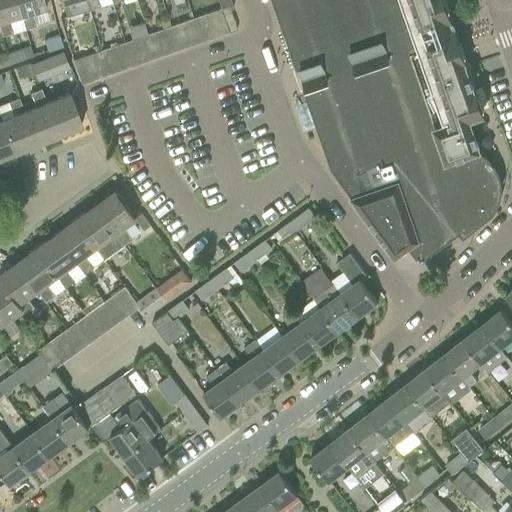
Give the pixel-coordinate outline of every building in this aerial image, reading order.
[(26,28),(17,0),(0,0),(0,25),(3,35),(12,32),(9,20),(21,16),(25,29),(26,28)] [(32,13),(46,8),(43,0),(17,0),(26,28),(36,25),(32,13)] [(61,0),(67,16),(78,13),(73,0),(61,0)] [(87,0),(90,9),(100,6),(98,0),(87,0)] [(229,0),(220,0),(217,1),(220,8),(228,6),(231,5),(231,4),(229,0)] [(272,0),(297,70),(300,69),(303,77),(306,84),(307,87),(303,88),(308,100),(317,127),(331,168),(395,256),(408,247),(420,262),(459,233),(463,238),(492,216),(492,215),(488,211),(492,205),(494,199),(496,192),(496,185),(495,182),(494,178),(492,171),(488,166),(481,159),(483,154),(479,151),(479,149),(469,119),(482,114),(481,111),(473,88),(472,86),(466,67),(464,63),(457,41),(455,37),(455,36),(452,37),(448,27),(445,17),(448,16),(448,15),(446,11),(442,0),(272,0)] [(220,8),(228,32),(236,29),(228,6),(220,8)] [(228,32),(220,8),(205,14),(213,37),(228,32)] [(213,37),(205,14),(193,18),(201,42),(213,37)] [(193,18),(178,23),(187,47),(201,42),(193,18)] [(178,23),(167,27),(175,51),(187,47),(178,23)] [(175,51),(167,27),(152,32),(160,56),(175,51)] [(152,32),(140,36),(149,60),(160,56),(152,32)] [(62,45),(59,36),(43,41),(46,51),(62,45)] [(149,60),(140,36),(126,41),(134,65),(149,60)] [(134,65),(126,41),(111,46),(119,70),(134,65)] [(111,46),(99,51),(107,74),(119,70),(111,46)] [(21,49),(8,54),(11,64),(25,59),(21,49)] [(45,57),(30,62),(34,73),(36,80),(69,68),(63,50),(45,57)] [(107,74),(99,51),(84,56),(93,79),(107,74)] [(0,67),(11,64),(8,54),(0,56),(0,67)] [(93,79),(84,56),(72,60),(80,84),(93,79)] [(34,73),(30,62),(14,68),(18,78),(34,73)] [(35,107),(23,112),(35,144),(57,135),(44,102),(39,89),(29,93),(35,107)] [(57,98),(44,102),(57,135),(81,126),(68,93),(57,98)] [(13,115),(0,120),(13,153),(35,144),(23,112),(17,98),(7,102),(13,115)] [(0,157),(13,153),(0,120),(0,119),(0,157)] [(132,238),(124,227),(135,219),(136,218),(135,217),(115,190),(95,205),(99,211),(124,244),(132,238)] [(99,211),(95,205),(76,219),(96,247),(104,259),(113,252),(124,244),(99,211)] [(308,209),(293,219),(299,228),(314,217),(308,209)] [(136,218),(135,219),(143,231),(151,226),(141,213),(135,217),(136,218)] [(96,247),(76,219),(56,233),(77,262),(85,273),(94,266),(86,255),(96,247)] [(299,228),(293,219),(277,231),(284,239),(296,231),(299,228)] [(56,233),(37,247),(57,275),(66,287),(75,281),(66,269),(77,262),(56,233)] [(271,248),(265,240),(249,251),(256,260),(271,248)] [(37,247),(18,261),(46,301),(55,294),(47,283),(57,275),(37,247)] [(256,260),(249,251),(233,262),(240,271),(256,260)] [(340,293),(357,316),(377,302),(360,280),(366,276),(349,253),(338,262),(353,283),(340,293)] [(46,301),(18,261),(0,274),(0,277),(27,315),(36,309),(27,297),(37,290),(45,301),(46,301)] [(232,277),(226,268),(210,279),(217,288),(232,277)] [(184,274),(171,283),(177,291),(190,282),(184,274)] [(27,315),(0,277),(0,278),(3,282),(0,284),(0,319),(11,335),(20,329),(12,317),(22,310),(27,315)] [(217,288),(210,279),(194,291),(201,299),(217,288)] [(357,316),(340,293),(333,283),(313,298),(320,307),(338,331),(357,316)] [(126,286),(112,296),(127,316),(140,307),(126,286)] [(127,316),(112,296),(99,305),(114,326),(127,316)] [(171,308),(178,318),(189,309),(182,299),(171,308)] [(114,326),(99,305),(87,314),(102,335),(114,326)] [(293,310),(291,311),(317,346),(338,331),(320,307),(301,321),(293,310)] [(178,318),(171,308),(152,322),(168,345),(187,331),(178,318)] [(499,348),(511,337),(511,323),(500,309),(481,324),(499,348)] [(290,329),(281,336),(298,360),(317,346),(291,311),(282,318),(290,329)] [(102,335),(87,314),(74,324),(89,344),(102,335)] [(89,344),(74,324),(64,331),(79,351),(89,344)] [(506,357),(499,348),(481,324),(462,339),(480,362),(488,372),(506,357)] [(79,351),(64,331),(51,340),(66,360),(79,351)] [(281,336),(262,350),(279,374),(298,360),(281,336)] [(251,358),(242,364),(260,388),(279,374),(262,350),(255,339),(244,347),(251,358)] [(462,339),(443,354),(461,377),(469,386),(477,380),(470,371),(480,362),(462,339)] [(51,340),(39,349),(41,352),(53,370),(66,360),(51,340)] [(26,364),(17,371),(24,380),(25,380),(30,387),(53,370),(41,352),(26,363),(26,364)] [(461,377),(443,354),(424,369),(442,392),(461,377)] [(0,372),(12,364),(6,355),(0,359),(0,372)] [(226,362),(217,369),(241,402),(260,388),(242,364),(232,371),(226,362)] [(206,377),(212,386),(203,393),(220,417),(241,402),(217,369),(206,377)] [(442,392),(424,369),(405,383),(424,407),(430,416),(450,401),(442,392)] [(24,380),(17,371),(7,378),(14,387),(24,380)] [(134,393),(120,374),(102,387),(117,407),(134,393)] [(405,383),(386,398),(405,422),(413,432),(414,433),(433,418),(430,416),(424,407),(405,383)] [(117,407),(102,387),(90,396),(105,415),(109,412),(117,407)] [(196,410),(185,395),(176,401),(187,416),(196,410)] [(90,396),(78,405),(93,424),(105,415),(90,396)] [(53,398),(42,406),(69,442),(89,428),(88,427),(93,424),(78,405),(74,408),(71,404),(62,411),(53,398)] [(386,398),(367,413),(394,447),(396,446),(403,455),(420,442),(413,433),(413,432),(405,422),(386,398)] [(105,415),(93,424),(105,439),(110,435),(124,455),(148,438),(161,430),(160,429),(138,399),(114,417),(109,412),(105,415)] [(511,403),(494,418),(500,426),(511,416),(511,403)] [(51,418),(31,433),(49,457),(69,442),(42,406),(51,418)] [(196,410),(187,416),(198,431),(207,425),(196,410)] [(367,413),(348,428),(366,451),(375,462),(394,447),(367,413)] [(500,426),(494,418),(479,429),(485,437),(500,426)] [(348,428),(329,443),(347,466),(356,477),(364,488),(384,473),(375,462),(366,451),(348,428)] [(466,428),(450,441),(460,454),(466,462),(481,450),(482,449),(477,443),(466,428)] [(0,448),(3,453),(0,455),(0,470),(10,485),(30,471),(12,446),(0,429),(0,448)] [(31,433),(12,446),(30,471),(49,457),(31,433)] [(148,438),(124,455),(139,475),(163,458),(148,438)] [(347,466),(329,443),(310,458),(328,481),(347,466)] [(466,462),(460,454),(446,465),(452,473),(466,462)] [(501,481),(510,473),(501,464),(493,473),(501,481)] [(424,486),(418,478),(407,465),(398,472),(409,485),(399,493),(406,501),(424,486)] [(433,466),(418,478),(424,486),(439,474),(433,466)] [(279,470),(259,485),(276,509),(297,494),(279,470)] [(485,511),(496,511),(490,505),(494,501),(463,470),(453,481),(481,507),(485,511)] [(271,511),(276,509),(259,485),(240,499),(249,511),(271,511)] [(451,511),(429,490),(420,499),(433,511),(451,511)] [(399,493),(390,500),(380,508),(383,511),(391,511),(396,508),(406,501),(399,493)] [(249,511),(240,499),(221,511),(249,511)]
